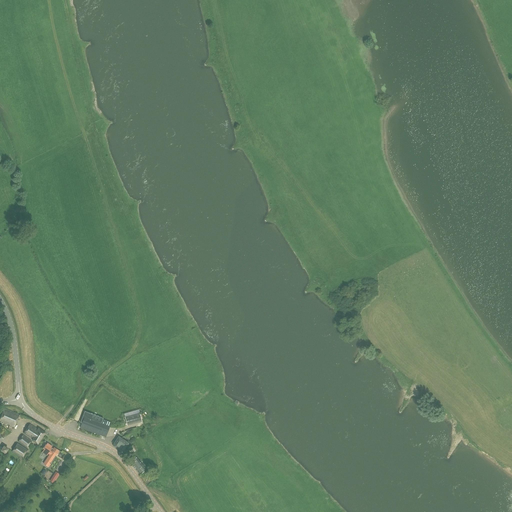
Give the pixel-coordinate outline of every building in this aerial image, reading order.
[(0,420),(14,427),(20,414),(5,408),(0,419),(0,420)] [(91,419),(92,416),(84,413),(81,420),(83,421),(82,423),(82,424),(80,428),(102,436),(106,437),(107,433),(111,422),(103,419),(101,423),(91,419)] [(38,444),(45,433),(39,428),(38,429),(30,423),(23,434),(30,438),(30,437),(32,438),(32,440),(38,444)] [(27,448),(32,441),(23,435),(18,442),(27,448)] [(129,443),(124,440),(119,436),(114,442),(113,446),(122,452),(125,449),(129,443)] [(28,450),(18,443),(12,452),(22,458),(28,450)] [(58,450),(54,448),(53,449),(51,448),(52,446),(48,443),(46,445),(43,448),(44,449),(42,452),(47,455),(48,453),(50,454),(44,463),(49,467),(50,464),(56,454),(58,450)] [(136,456),(134,454),(132,456),(133,458),(129,461),(139,473),(145,468),(136,456)]
